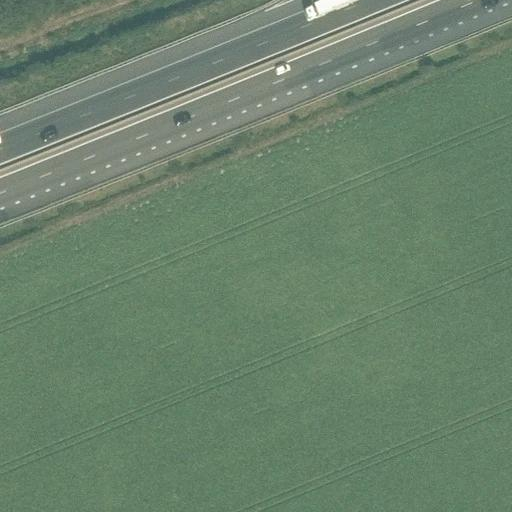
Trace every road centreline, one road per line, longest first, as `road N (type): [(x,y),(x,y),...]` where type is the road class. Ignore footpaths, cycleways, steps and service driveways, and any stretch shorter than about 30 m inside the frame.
road 1 (motorway): [(0,193),(466,0)]
road 2 (motorway): [(358,0),(0,148)]
